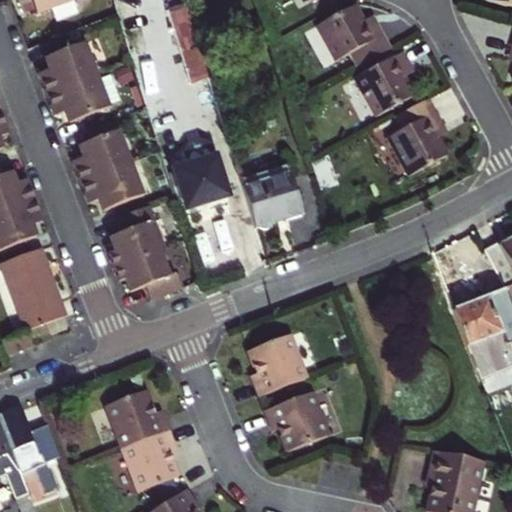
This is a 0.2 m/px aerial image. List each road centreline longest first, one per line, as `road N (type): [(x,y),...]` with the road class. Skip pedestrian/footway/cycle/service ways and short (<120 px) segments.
road 1 (residential): [(179,328),(397,243),(511,185)]
road 2 (residential): [(0,45),(120,351)]
road 3 (residential): [(179,328),(237,476),(260,492),(342,511)]
road 4 (residential): [(511,147),(428,0)]
road 5 (residential): [(0,397),(120,351)]
